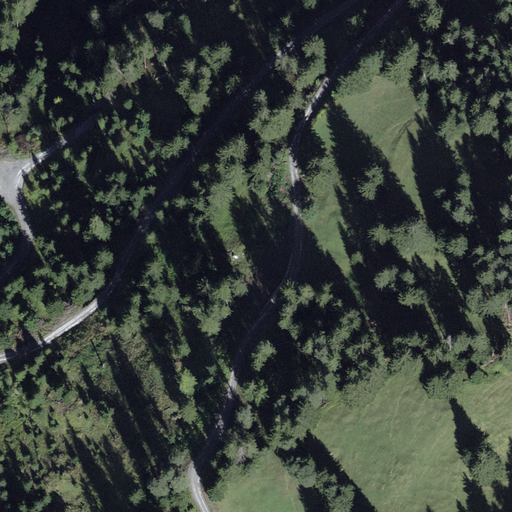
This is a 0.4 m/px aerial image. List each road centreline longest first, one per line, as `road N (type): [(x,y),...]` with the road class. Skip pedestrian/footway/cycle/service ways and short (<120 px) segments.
road 1 (track): [(207,511),(194,471),(221,423),(240,348),(282,293),(304,243),(293,177),(297,137),(315,99),(402,0)]
road 2 (track): [(352,0),(244,93),(178,172),(93,308),(0,358)]
road 3 (track): [(0,276),(26,250),(13,188),(20,171),(99,109),(99,82),(177,0)]
